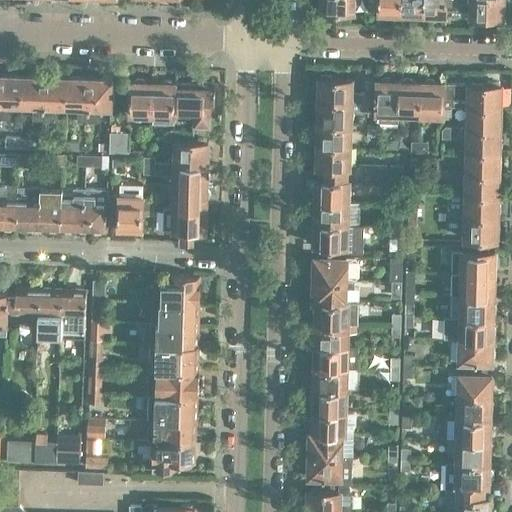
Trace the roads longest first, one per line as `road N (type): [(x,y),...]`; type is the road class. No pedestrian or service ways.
road 1 (residential): [(268,511),(280,41)]
road 2 (residential): [(242,256),(236,511)]
road 3 (residential): [(0,31),(248,44)]
road 4 (residential): [(0,250),(242,256)]
road 5 (residential): [(511,49),(280,41)]
road 6 (residential): [(248,44),(242,256)]
